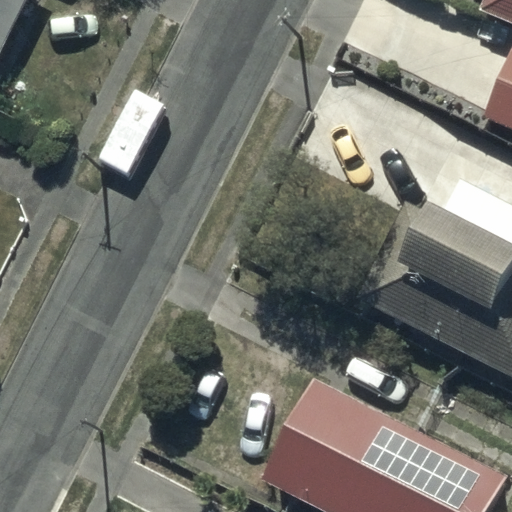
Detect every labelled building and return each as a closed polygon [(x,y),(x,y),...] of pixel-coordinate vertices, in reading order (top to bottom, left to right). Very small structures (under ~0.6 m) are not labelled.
[(0,0),(0,80),(1,81),(41,0),(0,0)] [(511,0),(498,0),(488,26),(511,35),(511,0)] [(511,144),(511,71),(486,133),(511,144)] [(511,261),(412,217),(365,322),(511,388),(511,261)] [(272,485),(324,511),(499,511),(502,507),(508,496),(488,474),(323,388),(272,485)]
